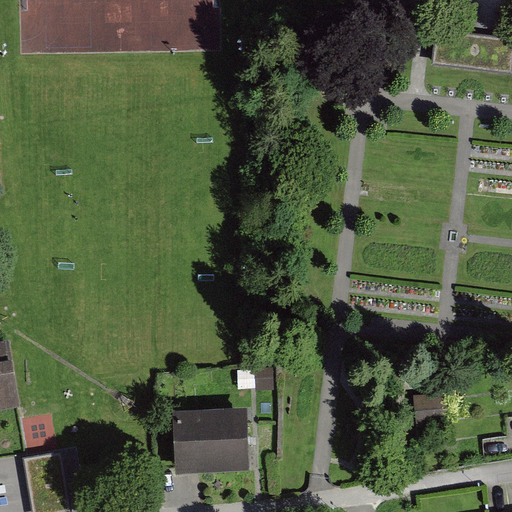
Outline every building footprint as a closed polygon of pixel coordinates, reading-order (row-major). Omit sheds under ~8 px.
[(511,41),(437,32),(433,67),(511,76),(511,41)] [(0,412),(22,409),(10,343),(0,344),(0,412)] [(414,398),(417,425),(450,422),(448,395),(414,398)] [(248,412),(173,415),(176,477),(251,474),(248,412)] [(71,511),(62,455),(25,461),(33,511),(71,511)]
